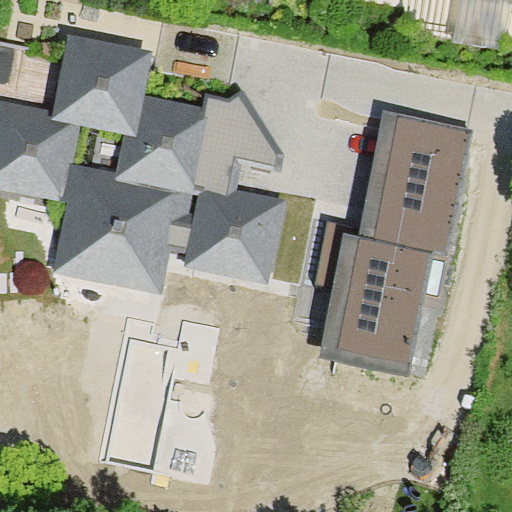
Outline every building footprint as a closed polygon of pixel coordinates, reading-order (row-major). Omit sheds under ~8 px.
[(70,39),(55,115),(69,118),(128,130),(135,97),(144,54),(70,39)] [(0,87),(57,94),(62,48),(0,40),(0,87)] [(202,190),(233,196),(239,162),(279,170),(281,155),(240,94),(229,100),(207,97),(205,111),(190,189),(202,190)] [(135,97),(128,130),(120,175),(190,189),(205,111),(135,97)] [(55,115),(0,105),(0,182),(55,193),(69,118),(55,115)] [(425,370),(471,127),(389,111),(365,239),(350,236),(328,352),(425,370)] [(184,221),(190,189),(120,175),(75,167),(56,270),(158,289),(165,249),(171,218),(184,221)] [(233,196),(202,190),(195,223),(189,253),(187,266),(266,281),(280,205),(233,196)] [(184,221),(171,218),(165,249),(189,253),(195,223),(184,221)]
